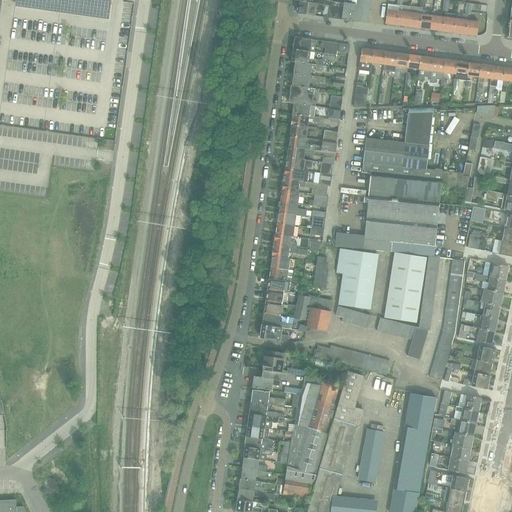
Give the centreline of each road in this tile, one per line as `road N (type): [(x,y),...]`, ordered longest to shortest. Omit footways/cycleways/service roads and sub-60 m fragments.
road 1 (unclassified): [(144,0),(93,313),(91,407),(17,474)]
road 2 (residential): [(205,405),(240,283),(280,22)]
road 3 (residential): [(280,22),(493,52)]
road 4 (residential): [(205,405),(227,422),(214,511)]
